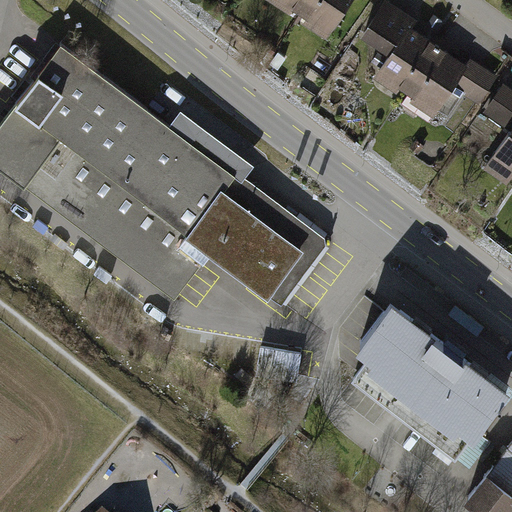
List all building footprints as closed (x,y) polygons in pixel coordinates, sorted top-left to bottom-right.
[(270,0),(296,17),(308,0),(270,0)] [(325,38),(351,0),(308,0),(296,17),(325,38)] [(407,92),(439,44),(413,26),(417,19),(388,0),(384,0),(361,35),(389,54),(373,77),(397,93),(400,87),(407,92)] [(170,125),(63,43),(0,125),(0,165),(175,299),(211,253),(271,298),(272,296),(283,303),(330,242),(325,239),(245,178),(256,165),(182,109),(170,125)] [(468,63),(439,44),(407,92),(413,96),(410,101),(434,117),(454,87),(480,104),(499,75),(472,58),(468,63)] [(511,87),(504,82),(484,112),(510,130),(484,168),(507,184),(511,176),(511,87)] [(437,333),(393,300),(357,348),(369,357),(351,380),(456,459),(457,458),(470,468),(491,441),(480,432),(511,391),(472,361),(470,363),(435,336),(437,333)] [(511,440),(466,500),(481,511),(510,511),(511,510),(511,440)]
